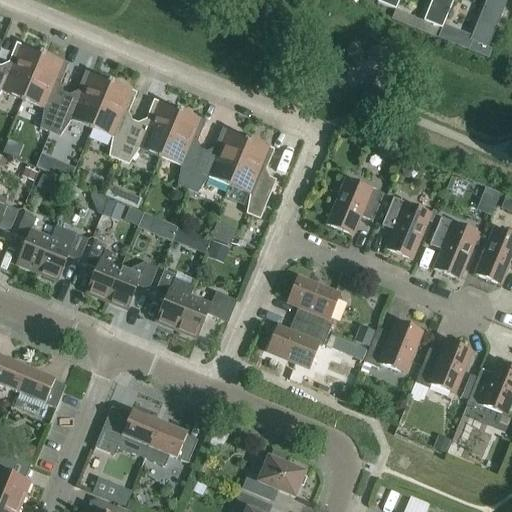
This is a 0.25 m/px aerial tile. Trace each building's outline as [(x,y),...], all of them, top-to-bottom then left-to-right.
[(377,0),(376,3),(395,11),(398,0),(377,0)] [(431,0),(422,22),(441,30),(453,0),(431,0)] [(485,0),(469,41),(471,43),(487,49),(507,0),(485,0)] [(471,43),(467,52),(487,60),(491,51),(487,49),(471,43)] [(0,94),(1,93),(22,102),(41,55),(15,44),(5,70),(0,67),(0,94)] [(41,55),(22,102),(43,110),(39,130),(49,134),(65,94),(57,91),(67,66),(41,55)] [(91,130),(110,83),(84,73),(74,98),(65,94),(49,134),(59,138),(70,122),(91,130)] [(136,94),(110,83),(91,130),(111,139),(108,158),(118,162),(134,123),(125,120),(136,94)] [(159,159),(179,112),(153,101),(142,127),(134,123),(118,162),(128,166),(139,150),(159,159)] [(205,123),(179,112),(159,159),(180,167),(176,187),(186,191),(203,151),(194,148),(205,123)] [(203,151),(186,191),(196,195),(207,179),(228,187),(247,140),(222,130),(211,155),(203,151)] [(273,151),(247,140),(228,187),(249,196),(245,215),(259,221),(275,182),(263,177),(273,151)] [(40,155),(35,168),(52,175),(57,162),(40,155)] [(25,169),(22,176),(33,181),(36,174),(25,169)] [(42,176),(36,189),(49,194),(54,181),(42,176)] [(345,179),(325,226),(352,237),(360,218),(371,223),(383,195),(345,179)] [(511,200),(505,197),(500,209),(511,214),(511,213),(511,200)] [(392,231),(384,251),(411,262),(430,215),(392,199),(381,226),(392,231)] [(107,201),(103,212),(119,219),(124,208),(107,201)] [(0,205),(0,230),(8,234),(18,211),(6,207),(6,208),(0,205)] [(36,274),(50,241),(30,232),(35,219),(24,214),(15,237),(26,241),(16,266),(36,274)] [(143,214),(136,229),(148,234),(154,219),(143,214)] [(440,251),(432,271),(458,282),(478,235),(440,219),(429,246),(440,251)] [(55,227),(50,241),(36,274),(57,282),(67,258),(78,263),(87,240),(55,227)] [(178,228),(172,242),(178,245),(183,243),(187,232),(178,228)] [(508,267),(511,269),(511,237),(493,229),(474,276),(500,287),(508,267)] [(106,303),(119,269),(109,265),(111,261),(108,253),(103,251),(105,248),(93,243),(84,265),(95,270),(85,294),(106,303)] [(212,243),(207,255),(224,262),(228,250),(212,243)] [(119,269),(106,303),(126,311),(136,287),(147,292),(157,269),(142,263),(128,271),(127,273),(119,269)] [(175,332),(189,298),(193,288),(173,280),(175,277),(163,272),(154,294),(165,299),(155,323),(175,332)] [(293,321),(327,334),(332,321),(328,319),(338,296),(299,280),(289,305),(298,308),(293,321)] [(209,307),(189,298),(175,332),(196,340),(206,316),(217,320),(226,298),(215,293),(209,307)] [(322,348),(327,334),(293,321),(288,333),(279,330),(270,355),(308,370),(318,346),(322,348)] [(359,327),(353,342),(367,348),(374,333),(359,327)] [(363,363),(378,369),(381,370),(382,366),(404,375),(419,337),(394,327),(391,335),(377,329),(363,363)] [(336,339),(331,350),(342,355),(347,343),(336,339)] [(414,384),(427,389),(430,390),(431,386),(453,395),(468,357),(444,347),(440,355),(428,350),(414,384)] [(0,387),(16,394),(26,370),(0,359),(0,387)] [(466,405),(479,411),(481,412),(483,408),(504,416),(511,397),(511,374),(495,368),(492,376),(480,371),(466,405)] [(26,370),(16,394),(44,406),(55,410),(65,387),(54,382),(26,370)] [(144,459),(148,449),(158,425),(130,413),(130,415),(111,407),(94,448),(114,456),(117,448),(144,459)] [(158,425),(148,449),(144,459),(164,468),(169,457),(176,460),(187,465),(197,441),(186,437),(186,436),(158,425)] [(431,450),(444,455),(449,442),(437,437),(431,450)] [(0,497),(20,506),(29,484),(25,482),(33,464),(21,459),(19,465),(0,457),(0,497)] [(241,491),(269,502),(273,491),(294,500),(304,474),(267,459),(261,473),(258,471),(247,476),(241,491)] [(196,483),(191,492),(201,497),(206,487),(196,483)] [(122,490),(116,504),(125,508),(131,493),(122,490)] [(264,511),(267,506),(239,494),(231,511),(264,511)] [(0,511),(17,511),(20,506),(0,497),(0,511)]
